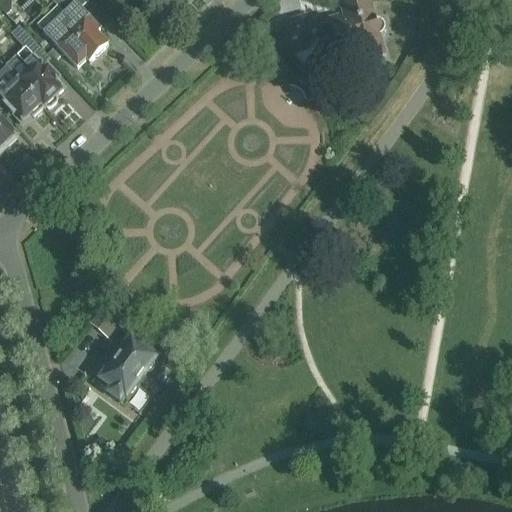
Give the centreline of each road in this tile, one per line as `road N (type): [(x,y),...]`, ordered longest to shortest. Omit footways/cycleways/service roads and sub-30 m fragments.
road 1 (residential): [(2,227),(249,0)]
road 2 (residential): [(79,511),(2,227)]
